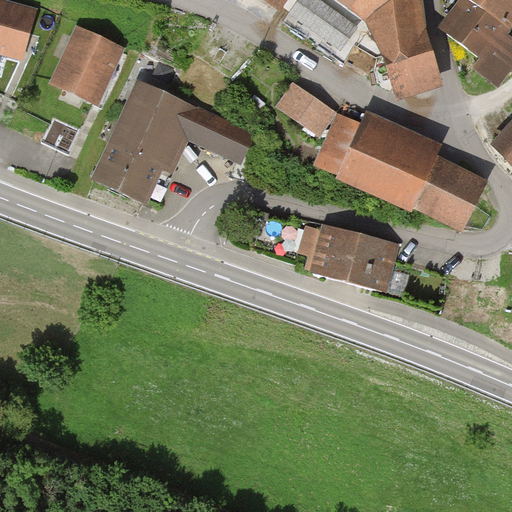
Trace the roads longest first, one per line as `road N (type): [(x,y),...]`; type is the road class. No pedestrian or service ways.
road 1 (residential): [(511,228),(493,246),(474,248),(234,198),(205,215),(182,264)]
road 2 (primary): [(182,264),(511,389)]
road 3 (residential): [(178,0),(249,25),(392,112),(463,136)]
road 4 (track): [(0,434),(207,511)]
road 5 (primary): [(0,197),(182,264)]
road 6 (residential): [(431,0),(463,136)]
